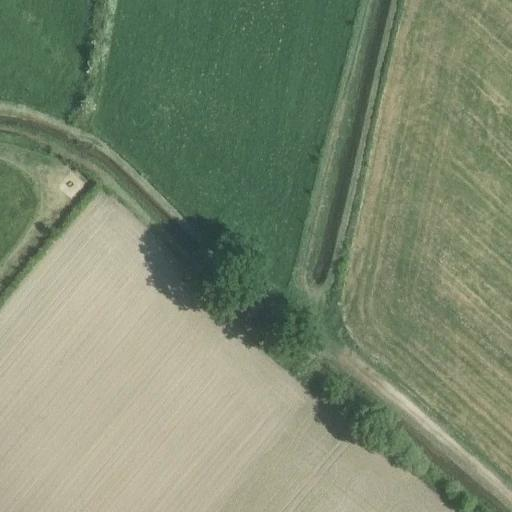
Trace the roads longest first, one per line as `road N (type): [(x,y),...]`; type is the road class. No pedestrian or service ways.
road 1 (track): [(370,0),(296,318)]
road 2 (track): [(296,318),(511,501)]
road 3 (track): [(0,132),(85,169),(214,278)]
